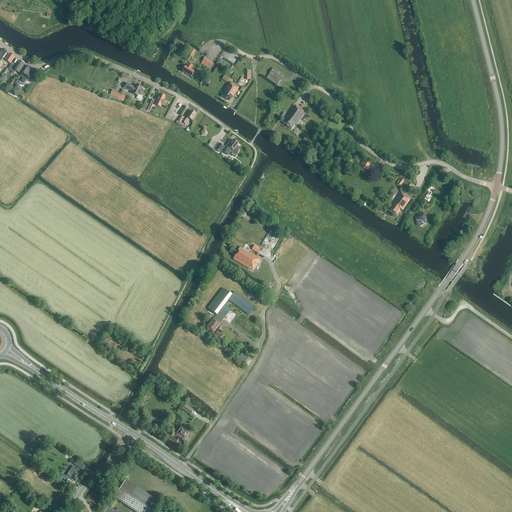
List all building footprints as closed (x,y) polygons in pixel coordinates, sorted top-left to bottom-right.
[(193,58),(196,52),(191,49),(185,60),(188,61),(191,57),(193,58)] [(3,58),(0,61),(0,62),(3,64),(5,65),(7,62),(10,64),(14,58),(9,54),(9,55),(6,53),(3,58)] [(12,64),(8,70),(14,74),(16,71),(19,73),(25,64),(20,61),(16,67),(12,64)] [(192,68),(192,67),(188,64),(186,67),(185,66),(182,72),(191,77),(193,73),(194,74),(196,70),(192,68)] [(24,84),(27,80),(34,70),(27,66),(20,75),(24,78),(21,81),(24,84)] [(277,86),(284,75),(273,68),(267,78),(277,86)] [(126,83),(123,88),(128,91),(128,90),(133,92),(132,94),(137,96),(136,99),(140,101),(142,97),(141,96),(143,92),(141,91),(142,88),(136,85),(135,87),(134,88),(134,87),(130,86),(130,85),(126,83)] [(233,97),(238,88),(230,83),(224,92),(222,97),(229,101),(232,97),(233,97)] [(20,88),(14,84),(9,92),(15,96),(20,88)] [(121,101),(123,95),(112,90),(110,95),(121,101)] [(164,105),(166,101),(163,100),(165,97),(160,94),(155,105),(160,107),(162,104),(164,105)] [(152,105),(148,104),(146,103),(143,109),(145,110),(149,112),(152,105)] [(296,126),(305,114),(302,112),(303,111),(295,105),(285,119),(286,119),(283,124),(292,130),(295,125),(296,126)] [(192,120),(196,114),(191,111),(187,117),(187,118),(186,119),(185,118),(182,122),(185,124),(189,119),(192,120)] [(232,141),(230,140),(225,147),(227,148),(224,153),(228,156),(230,153),(235,156),(237,154),(238,152),(238,149),(235,148),(238,144),(233,140),(232,141)] [(220,153),(224,147),(217,143),(213,148),(220,153)] [(364,160),(359,166),(366,171),(371,164),(364,160)] [(432,185),(428,190),(430,192),(425,198),(429,202),(434,197),(431,195),(436,189),(432,185)] [(403,210),(410,199),(401,193),(393,204),(394,204),(390,210),(397,214),(400,209),(403,210)] [(420,227),(425,224),(427,221),(425,217),(426,216),(424,214),(420,214),(420,215),(418,215),(416,219),(417,225),(420,227)] [(232,248),(229,252),(235,256),(233,259),(252,271),(259,259),(249,253),(249,254),(242,250),(242,249),(240,248),(239,250),(235,247),(234,249),(232,248)] [(261,265),(267,268),(269,262),(263,259),(261,265)] [(271,281),(268,286),(272,290),(276,284),(271,281)] [(213,319),(206,328),(213,333),(219,325),(224,318),(225,318),(218,313),(224,305),(228,300),(231,295),(223,289),(208,309),(212,312),(216,315),(213,320),(213,319)] [(234,292),(228,300),(248,315),(252,309),(254,306),(235,292),(234,292)] [(244,363),(248,359),(242,353),(238,358),(244,363)] [(190,415),(193,410),(186,405),(182,410),(190,415)] [(184,442),(193,430),(189,427),(186,431),(184,430),(184,431),(181,428),(177,433),(176,434),(175,435),(175,436),(176,437),(177,437),(184,442)] [(76,461),(73,465),(83,471),(85,467),(76,461)] [(72,467),(66,477),(71,480),(75,482),(79,477),(77,475),(79,472),(72,467)] [(134,511),(153,511),(160,503),(125,480),(114,498),(134,511)]
